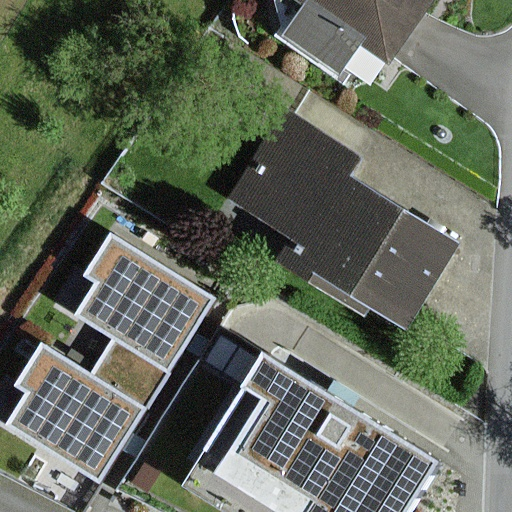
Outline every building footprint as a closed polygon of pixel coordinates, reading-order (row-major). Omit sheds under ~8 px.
[(393,42),(422,62),(463,0),(330,0),(338,5),(319,34),(373,71),(393,42)] [(309,258),(428,327),(478,243),(370,179),(385,154),(302,105),(255,184),(327,227),(309,258)] [(131,277),(109,310),(136,328),(189,364),(193,369),(242,297),(143,230),(117,267),(131,277)] [(189,364),(136,328),(112,367),(165,403),(189,364)] [(61,389),(38,422),(125,481),(175,409),(165,403),(112,367),(74,341),(47,380),(61,389)] [(411,511),(442,466),(255,354),(181,484),(225,511),(411,511)]
